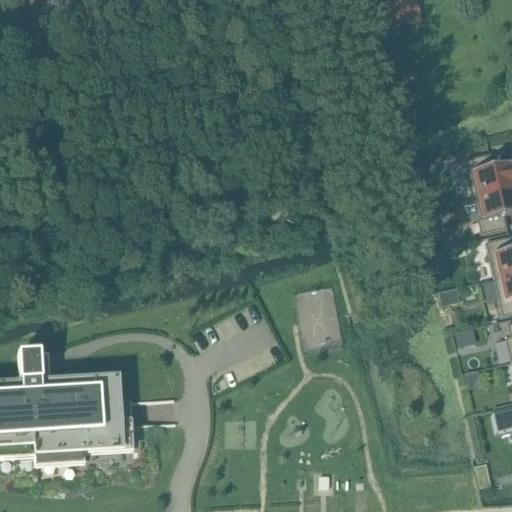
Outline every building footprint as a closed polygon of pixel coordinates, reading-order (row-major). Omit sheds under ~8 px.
[(414,0),(378,0),(385,33),(420,26),(414,0)] [(489,159),(463,165),(471,201),(475,200),(511,192),(511,174),(510,167),(492,171),(489,159)] [(417,163),(404,165),(406,174),(419,171),(417,163)] [(511,192),(475,200),(481,224),(476,225),(479,237),(506,231),(503,219),(511,216),(511,192)] [(436,234),(421,237),(423,247),(439,243),(436,234)] [(511,248),(510,241),(484,247),(492,284),(511,279),(511,248)] [(440,251),(425,255),(426,262),(442,259),(440,251)] [(511,279),(492,284),(500,320),(511,317),(511,279)] [(0,388),(0,463),(121,457),(119,418),(119,407),(117,382),(67,385),(49,386),(47,357),(17,359),(18,388),(0,388)] [(511,409),(499,412),(504,434),(511,431),(511,409)] [(488,481),(476,483),(478,492),(490,490),(488,481)] [(327,482),(317,482),(317,495),(327,495),(327,482)]
